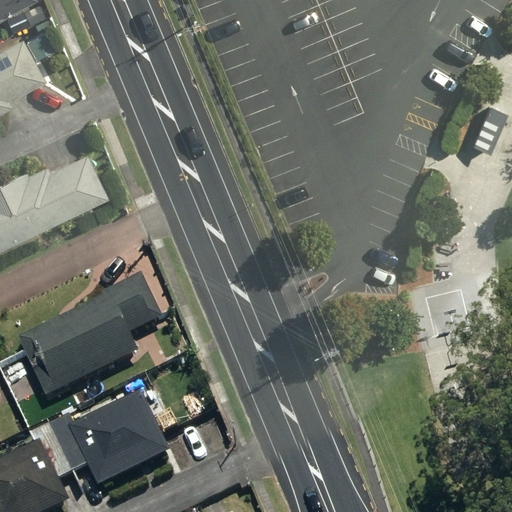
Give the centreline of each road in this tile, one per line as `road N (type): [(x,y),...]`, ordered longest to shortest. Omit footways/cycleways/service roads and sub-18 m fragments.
road 1 (secondary): [(199,203),(327,511)]
road 2 (unclassified): [(199,203),(0,296)]
road 3 (secondary): [(116,0),(199,203)]
